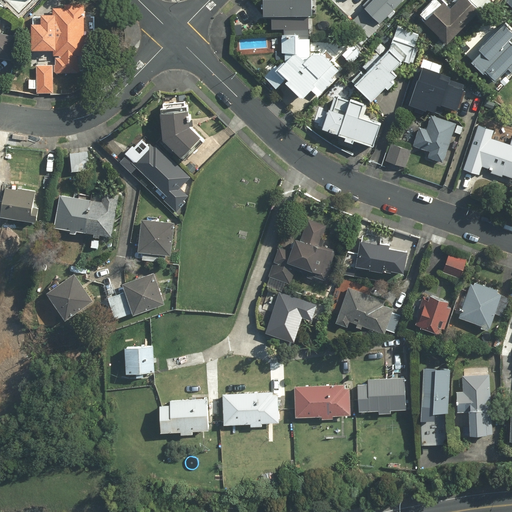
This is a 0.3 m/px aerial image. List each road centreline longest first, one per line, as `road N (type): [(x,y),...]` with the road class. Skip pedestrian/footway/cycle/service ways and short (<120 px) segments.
road 1 (residential): [(511,237),(316,163),(175,34)]
road 2 (residential): [(0,115),(86,118),(175,34)]
